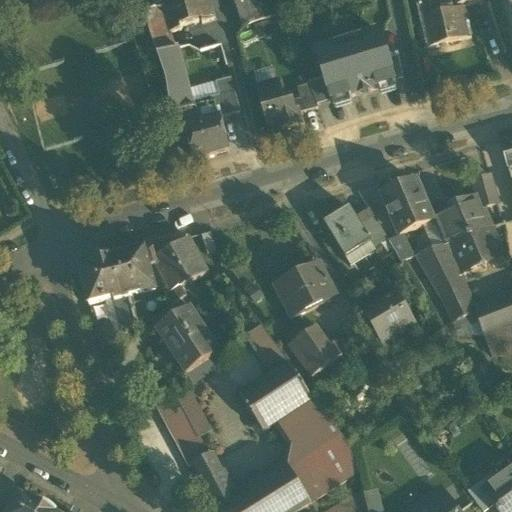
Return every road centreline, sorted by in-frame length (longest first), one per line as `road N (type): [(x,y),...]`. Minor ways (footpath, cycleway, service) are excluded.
road 1 (residential): [(49,250),(511,110)]
road 2 (residential): [(49,250),(120,511)]
road 3 (unknown): [(419,138),(394,0)]
road 4 (residential): [(120,511),(0,445)]
road 5 (residential): [(0,124),(39,202),(49,250)]
